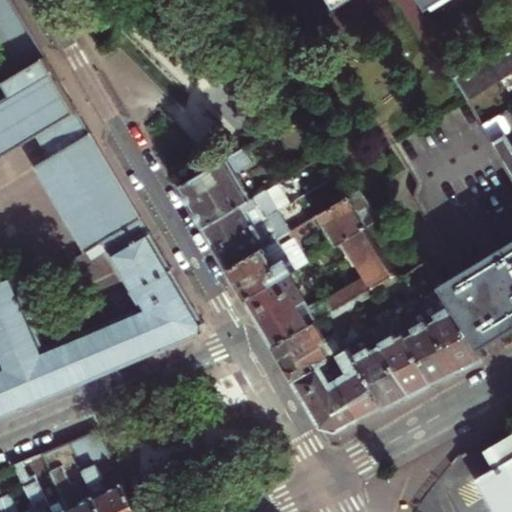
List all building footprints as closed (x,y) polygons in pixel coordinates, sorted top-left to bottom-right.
[(0,0),(0,71),(14,95),(0,103),(0,157),(38,136),(50,157),(35,165),(86,251),(143,218),(131,196),(101,147),(80,111),(72,97),(57,73),(41,45),(13,0),(0,0)] [(484,128),(511,175),(511,145),(496,120),(484,128)] [(439,140),(407,159),(427,192),(448,180),(439,166),(452,158),(448,151),(446,152),(439,140)] [(192,207),(203,227),(250,199),(234,173),(250,163),(242,149),(179,186),(192,207)] [(337,176),(348,196),(359,190),(345,170),(337,176)] [(250,199),(203,227),(211,240),(215,248),(278,211),(284,207),(281,202),(275,206),(265,190),(250,199)] [(334,245),(338,243),(365,227),(380,218),(359,190),(348,196),(317,215),(334,245)] [(278,211),(215,248),(224,262),(228,269),(290,231),(278,211)] [(166,256),(143,218),(86,251),(91,260),(108,250),(143,308),(43,350),(12,277),(0,282),(0,361),(2,367),(0,367),(0,416),(148,355),(205,331),(205,323),(166,256)] [(297,227),(290,231),(228,269),(232,277),(241,291),(245,299),(287,273),(305,262),(291,237),(299,231),(297,227)] [(371,288),(393,274),(365,227),(338,243),(351,267),(356,263),(371,288)] [(458,286),(444,294),(481,350),(511,330),(511,228),(447,268),(458,286)] [(424,264),(401,277),(407,287),(430,273),(424,264)] [(287,273),(245,299),(252,310),(266,333),(273,346),(312,323),(337,308),(357,296),(350,285),(322,301),(317,300),(307,306),(287,273)] [(357,296),(337,308),(340,313),(396,280),(393,274),(371,288),(357,296)] [(442,291),(418,305),(458,369),(472,362),(485,356),(481,350),(444,294),(442,291)] [(418,305),(395,319),(434,381),(447,374),(458,369),(418,305)] [(395,319),(372,332),(411,393),(423,386),(434,381),(395,319)] [(312,323),(273,346),(285,366),(293,380),(327,360),(318,344),(323,341),(312,323)] [(345,343),(348,348),(384,406),(397,400),(411,393),(372,332),(370,328),(345,343)] [(327,360),(361,418),(372,412),(384,406),(348,348),(327,360)] [(327,360),(293,380),(307,403),(321,426),(336,430),(361,418),(327,360)] [(502,462),(479,475),(500,511),(511,511),(511,434),(493,445),(502,462)] [(83,436),(72,441),(83,463),(90,478),(106,511),(140,511),(135,500),(126,482),(107,491),(101,479),(103,478),(83,436)] [(45,452),(66,498),(72,511),(106,511),(90,478),(75,484),(68,470),(83,463),(72,441),(45,452)] [(24,461),(17,464),(37,507),(39,511),(72,511),(66,498),(51,505),(40,480),(33,483),(24,461)] [(0,483),(0,498),(6,511),(39,511),(37,507),(27,511),(20,511),(12,493),(6,496),(0,483)]
